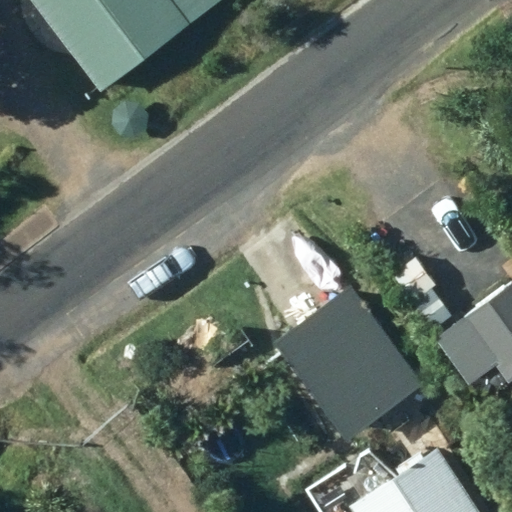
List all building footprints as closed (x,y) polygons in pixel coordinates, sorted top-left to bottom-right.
[(36,0),(107,93),(228,0),(36,0)] [(126,139),(140,140),(151,129),(152,116),(142,106),(128,104),(117,114),(117,129),(126,139)] [(434,397),(357,290),(274,350),(351,457),(434,397)] [(511,297),(440,352),(488,415),(511,396),(511,297)] [(489,511),(448,448),(348,511),(489,511)]
